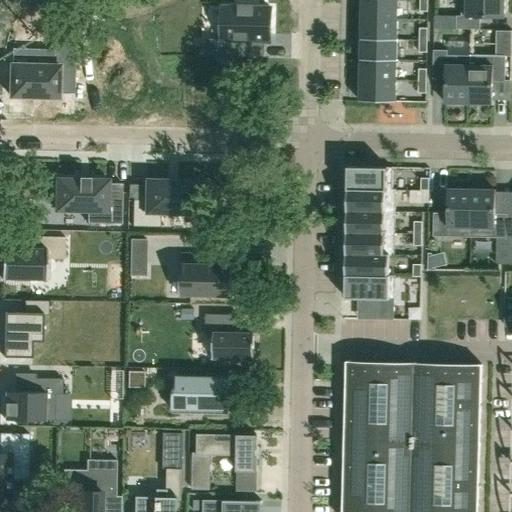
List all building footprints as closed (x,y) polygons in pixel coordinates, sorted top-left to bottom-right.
[(362,0),(362,18),(398,19),(398,0),(362,0)] [(428,0),(420,0),(420,11),(428,11),(428,0)] [(505,18),(504,0),(461,0),(461,16),(457,16),(456,29),(480,29),(481,17),(505,18)] [(200,56),(240,57),(240,41),(265,42),(271,42),(272,8),(255,7),(255,3),(239,3),(238,7),(222,7),(221,39),(200,38),(200,56)] [(361,38),(361,39),(398,39),(397,39),(398,19),(362,18),(362,38),(361,38)] [(420,28),(419,40),(428,40),(428,28),(420,28)] [(11,64),(10,96),(31,97),(33,97),(33,96),(41,97),(42,97),(58,97),(59,93),(59,73),(75,74),(76,34),(53,33),(52,49),(52,65),(12,64),(11,64)] [(398,40),(398,39),(361,39),(362,39),(361,59),(361,58),(361,59),(397,60),(397,59),(397,40),(398,40)] [(427,52),(428,40),(419,40),(419,52),(427,52)] [(445,103),(469,103),(470,55),(448,55),(448,50),(434,50),(433,78),(446,79),(445,103)] [(506,56),(470,55),(469,103),(493,104),(493,80),(505,80),(506,56)] [(397,60),(361,59),(361,60),(361,79),(397,80),(397,60)] [(419,81),(427,81),(427,69),(419,69),(419,81)] [(397,80),(361,79),(360,100),(360,101),(397,102),(397,100),(396,100),(397,80)] [(427,81),(419,81),(418,93),(426,93),(427,81)] [(348,166),(348,189),(396,190),(396,189),(392,189),(393,167),(348,166)] [(56,178),(56,210),(88,211),(87,223),(121,224),(122,184),(108,183),(108,179),(90,179),(90,177),(88,177),(88,179),(80,179),(80,176),(79,176),(79,179),(56,178)] [(421,178),(421,190),(429,190),(429,178),(421,178)] [(133,198),(132,226),(160,227),(161,212),(198,213),(198,181),(146,180),(146,198),(133,198)] [(395,212),(396,190),(348,189),(347,211),(395,212)] [(433,236),(471,237),(472,189),(448,189),(448,213),(434,212),(433,236)] [(496,190),(472,189),(471,237),(472,237),(472,232),(494,233),(494,238),(507,238),(507,214),(496,214),(496,190)] [(267,191),(266,203),(282,204),(283,192),(267,191)] [(395,212),(347,211),(347,232),(395,233),(395,212)] [(414,234),(422,234),(422,222),(414,221),(414,234)] [(347,232),(346,254),(394,255),(395,233),(347,232)] [(422,246),(422,234),(414,234),(414,246),(422,246)] [(2,247),(1,278),(46,279),(50,279),(50,259),(65,259),(65,237),(33,236),(33,248),(2,247)] [(131,239),(130,255),(146,256),(147,240),(131,239)] [(181,263),(180,295),(232,296),(233,264),(198,264),(198,254),(182,253),(182,263),(181,263)] [(436,270),(435,267),(433,255),(432,253),(429,253),(428,270),(436,270)] [(394,256),(394,255),(346,254),(346,275),(395,276),(395,275),(389,275),(390,256),(394,256)] [(413,276),(421,276),(422,264),(413,264),(413,276)] [(395,276),(346,275),(345,298),(358,298),(382,299),(382,319),(394,319),(395,299),(395,276)] [(0,311),(0,340),(4,341),(3,357),(32,357),(33,341),(43,341),(43,314),(48,314),(48,300),(24,300),(24,312),(0,311)] [(206,314),(205,334),(214,334),(213,358),(215,358),(215,362),(233,363),(233,359),(254,359),(255,333),(247,332),(247,327),(238,327),(238,314),(206,314)] [(478,511),(482,364),(347,361),(347,363),(348,363),(346,439),(345,439),(345,443),(346,443),(344,511),(478,511)] [(128,371),(127,387),(144,388),(144,371),(128,371)] [(173,376),(173,408),(230,409),(231,377),(173,376)] [(34,392),(15,391),(5,391),(5,419),(54,420),(55,394),(62,394),(63,378),(35,378),(34,392)] [(0,499),(10,500),(10,479),(11,455),(29,456),(29,434),(0,433),(0,499)] [(174,448),(174,469),(182,469),(183,433),(177,433),(177,448),(174,448)] [(257,435),(197,434),(197,452),(193,452),(192,489),(210,489),(211,455),(237,456),(237,471),(257,471),(257,435)] [(67,490),(66,511),(116,511),(117,460),(87,459),(86,491),(67,490)] [(134,496),(133,511),(176,511),(177,500),(182,500),(182,469),(174,469),(165,468),(165,489),(156,489),(155,496),(134,496)] [(203,500),(203,511),(260,511),(261,507),(261,501),(243,500),(203,500)]
